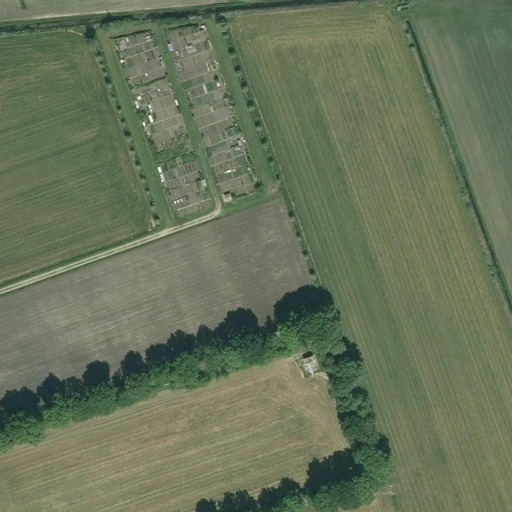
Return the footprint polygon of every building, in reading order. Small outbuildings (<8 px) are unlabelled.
[(171,128),(176,126),(173,118),(168,120),(171,128)] [(205,130),(210,142),(228,133),(223,122),(205,130)] [(169,174),(170,182),(180,181),(179,173),(169,174)] [(244,188),(253,187),(251,177),(242,178),(244,188)] [(315,361),(312,356),(303,359),(305,365),(315,361)]
